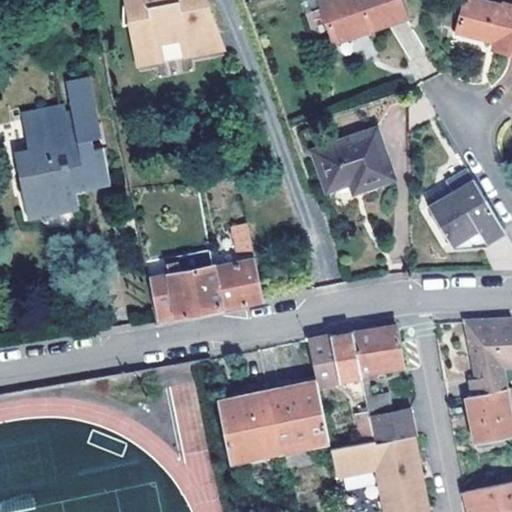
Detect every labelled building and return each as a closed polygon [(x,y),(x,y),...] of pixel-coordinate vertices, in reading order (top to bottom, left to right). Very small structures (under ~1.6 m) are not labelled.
[(215,32),(203,0),(149,0),(120,5),(120,23),(127,21),(132,47),(151,44),(154,59),(187,52),(184,38),(215,32)] [(408,20),(401,0),(323,0),(335,42),(408,20)] [(511,53),(511,5),(496,2),(495,6),(470,0),(457,0),(450,32),(487,40),(486,47),(511,53)] [(154,59),(151,44),(132,47),(135,62),(154,59)] [(19,154),(32,221),(79,211),(76,194),(110,189),(102,148),(95,150),(93,140),(100,138),(89,79),(66,84),(72,113),(66,114),(64,106),(24,114),(30,152),(19,154)] [(392,176),(376,129),(313,149),(325,189),(348,181),(352,191),(392,176)] [(503,228),(468,167),(446,180),(453,191),(432,204),(454,241),(479,226),(486,238),(503,228)] [(239,254),(253,252),(247,222),(241,224),(240,218),(235,220),(236,225),(233,225),(239,254)] [(454,241),(486,238),(479,226),(454,241)] [(174,262),(145,269),(153,310),(175,305),(177,315),(220,307),(213,267),(211,256),(174,262)] [(242,303),(263,300),(255,260),(213,267),(220,307),(242,303)] [(155,319),(177,315),(175,305),(153,310),(155,319)] [(471,377),(474,395),(505,388),(511,387),(511,318),(467,321),(477,376),(471,377)] [(403,366),(395,324),(353,332),(362,373),(403,366)] [(308,340),(317,381),(318,384),(362,376),(362,373),(353,332),(329,336),(308,340)] [(307,438),(310,445),(330,441),(318,384),(317,381),(268,391),(279,444),(307,438)] [(511,435),(511,422),(505,388),(474,395),(468,395),(477,442),(511,435)] [(260,447),(261,455),(264,469),(284,466),(280,451),(279,444),(268,391),(218,402),(230,461),(250,457),(249,449),(260,447)] [(367,397),(366,392),(353,394),(363,439),(365,439),(366,442),(376,440),(371,416),(367,397)] [(367,397),(371,416),(395,411),(391,392),(367,397)] [(414,434),(415,434),(410,408),(395,411),(371,416),(376,440),(377,441),(414,434)] [(386,511),(429,511),(429,510),(414,434),(377,441),(376,440),(366,442),(338,448),(339,454),(333,454),(337,474),(377,466),(386,511)] [(280,451),(310,445),(307,438),(279,444),(280,451)] [(250,457),(261,455),(260,447),(249,449),(250,457)] [(511,511),(511,481),(465,490),(467,503),(473,506),(474,511),(511,511)]
